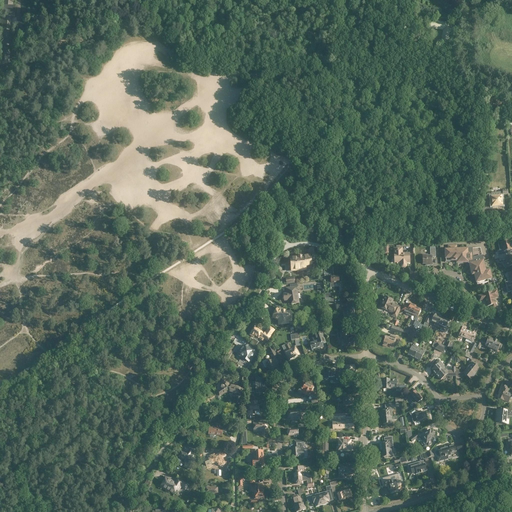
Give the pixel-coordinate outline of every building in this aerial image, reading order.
[(0,50),(0,61),(9,62),(12,17),(14,17),(15,7),(12,7),(12,0),(2,0),(3,3),(2,3),(1,7),(2,7),(1,16),(3,16),(3,18),(1,18),(0,24),(2,24),(0,50)] [(451,40),(453,30),(451,29),(452,28),(451,28),(452,25),(429,21),(428,28),(443,31),(441,43),(448,44),(449,40),(451,40)] [(502,206),(501,200),(501,197),(499,197),(499,195),(494,196),(494,197),(491,198),(492,207),(494,206),(494,207),(496,207),(496,206),(502,206)] [(498,256),(511,253),(511,249),(511,248),(511,243),(510,243),(509,240),(500,242),(501,247),(502,247),(503,250),(497,251),(498,256)] [(477,285),(488,282),(487,280),(491,279),(489,270),(485,271),(483,261),(480,248),(467,249),(456,250),(456,246),(448,246),(448,250),(445,250),(446,261),(451,261),(452,262),(453,262),(454,262),(455,261),(457,261),(457,263),(458,263),(459,264),(460,264),(461,264),(462,263),(467,263),(467,264),(469,265),(470,265),(471,270),(471,271),(471,272),(471,273),(472,273),(472,275),(474,274),(475,276),(474,277),(475,278),(475,279),(476,280),(477,285)] [(406,265),(406,261),(409,261),(409,259),(410,259),(409,253),(402,254),(402,248),(394,248),(394,258),(396,258),(396,263),(401,262),(401,265),(401,266),(402,267),(403,267),(404,267),(405,267),(406,266),(406,265)] [(426,264),(426,265),(432,265),(432,258),(436,258),(435,248),(430,249),(430,256),(427,256),(427,255),(422,255),(423,264),(426,264)] [(511,252),(511,253),(498,256),(499,259),(500,261),(506,260),(506,263),(505,263),(506,267),(511,265),(511,252)] [(310,256),(302,257),(298,257),(298,258),(291,258),(292,270),(302,270),(312,268),(310,256)] [(290,272),(288,264),(280,266),(281,274),(290,272)] [(341,283),(341,276),(339,276),(331,276),(331,268),(326,268),(326,272),(324,272),(324,275),(324,280),(329,280),(329,283),(330,283),(330,285),(330,287),(333,287),(333,283),(339,283),(341,283)] [(297,291),(299,290),(298,286),(285,288),(286,294),(283,295),(284,295),(283,295),(283,296),(282,296),(282,297),(282,298),(282,299),(282,300),(283,300),(284,301),(287,301),(287,303),(289,304),(291,304),(291,305),(299,303),(298,299),(298,298),(297,295),(298,294),(297,291)] [(496,305),(495,303),(493,298),(498,297),(497,290),(491,292),(492,292),(484,294),(484,295),(478,296),(480,301),(485,299),(487,307),(491,306),(492,307),(492,308),(493,308),(494,308),(495,308),(495,307),(496,307),(496,306),(496,305)] [(383,302),(380,308),(389,312),(390,311),(392,311),(391,313),(392,313),(391,316),(393,317),(396,319),(401,309),(396,306),(395,307),(391,305),(393,300),(385,296),(382,302),(383,302)] [(350,320),(354,320),(354,303),(346,303),(346,304),(337,304),(335,304),(335,308),(337,308),(337,309),(346,309),(346,323),(350,323),(350,321),(350,320)] [(412,316),(416,307),(416,306),(411,304),(409,308),(403,305),(400,311),(406,313),(406,314),(411,317),(412,316)] [(416,307),(412,316),(415,317),(413,320),(415,321),(413,325),(415,326),(412,332),(419,335),(423,325),(420,324),(420,322),(417,321),(418,318),(421,310),(419,309),(419,308),(416,307)] [(282,312),(277,310),(273,317),(281,322),(281,325),(288,324),(287,321),(292,320),(291,319),(291,318),(292,318),(292,317),(292,316),(292,315),(291,314),(290,313),(290,312),(285,313),(285,312),(284,312),(282,312)] [(438,327),(442,317),(435,314),(433,318),(428,316),(425,322),(428,324),(430,320),(432,321),(431,322),(434,323),(434,325),(438,327)] [(449,321),(442,317),(438,327),(442,329),(443,327),(446,328),(449,321)] [(392,326),(391,331),(407,337),(409,332),(392,326)] [(466,339),(469,332),(467,331),(467,332),(465,331),(466,328),(463,326),(460,333),(459,333),(457,336),(459,336),(458,337),(462,339),(462,338),(466,339)] [(264,334),(255,328),(255,327),(250,335),(254,337),(255,335),(258,338),(260,335),(268,341),(270,337),(270,336),(274,330),(269,327),(264,334)] [(348,330),(340,331),(341,337),(342,342),(342,346),(344,346),(344,347),(348,347),(348,346),(350,346),(352,346),(353,345),(354,345),(353,342),(354,342),(354,338),(351,338),(351,339),(348,339),(348,337),(349,337),(348,330)] [(407,337),(406,339),(411,342),(415,333),(410,331),(409,332),(407,337)] [(317,340),(310,343),(312,351),(323,347),(322,344),(325,343),(323,340),(324,340),(322,332),(314,335),(315,339),(317,339),(317,340)] [(473,342),(476,334),(473,332),(472,334),(470,333),(470,332),(469,332),(466,339),(473,342)] [(384,338),(383,342),(383,343),(383,344),(387,345),(388,344),(390,345),(394,346),(396,340),(401,342),(402,339),(393,336),(392,336),(390,335),(389,338),(385,337),(385,338),(384,338)] [(484,347),(485,347),(491,349),(494,340),(488,338),(485,345),(482,343),(481,343),(481,344),(478,343),(476,348),(479,349),(480,345),(484,347)] [(492,353),(494,350),(497,352),(499,348),(500,349),(502,345),(496,343),(497,341),(495,340),(494,340),(491,349),(489,352),(492,353)] [(286,354),(289,360),(299,355),(296,349),(295,347),(292,348),(292,347),(290,349),(288,344),(282,346),(286,354)] [(435,349),(444,353),(446,348),(438,344),(435,349)] [(414,359),(418,350),(415,348),(416,346),(413,345),(408,355),(410,356),(410,357),(414,359)] [(243,346),(237,354),(242,358),(243,357),(249,361),(256,350),(249,346),(247,349),(243,346)] [(272,348),(268,350),(272,358),(273,357),(276,356),(274,351),(272,348)] [(418,350),(414,359),(417,361),(418,360),(420,361),(425,351),(422,350),(421,352),(418,350)] [(276,368),(272,360),(271,361),(270,359),(263,362),(266,368),(267,367),(270,371),(271,371),(271,372),(274,370),(273,370),(276,368)] [(436,375),(443,369),(445,368),(439,360),(435,364),(433,366),(434,367),(432,370),(433,372),(436,375)] [(468,369),(475,375),(478,372),(477,371),(479,369),(477,367),(478,366),(471,361),(468,364),(470,366),(468,369)] [(351,366),(340,367),(340,372),(340,376),(344,376),(347,376),(350,376),(350,374),(355,374),(354,373),(355,373),(356,371),(355,370),(355,369),(354,369),(354,368),(354,366),(351,366)] [(443,369),(436,375),(438,379),(439,378),(441,380),(445,376),(455,376),(455,370),(455,368),(455,367),(452,367),(452,371),(447,371),(445,368),(443,369)] [(328,372),(324,373),(324,379),(328,379),(328,378),(333,377),(334,383),(341,383),(340,376),(340,372),(339,372),(339,371),(336,372),(335,372),(335,370),(333,370),(333,369),(327,369),(328,372)] [(468,369),(464,374),(463,374),(463,373),(461,373),(461,374),(459,374),(459,370),(455,370),(455,376),(466,376),(470,380),(472,378),(473,378),(475,375),(468,369)] [(254,389),(256,388),(265,388),(266,388),(266,383),(262,383),(262,382),(263,380),(256,376),(254,378),(256,379),(256,382),(252,382),(253,386),(250,386),(250,389),(252,389),(254,389)] [(229,385),(228,384),(223,378),(220,381),(222,386),(222,385),(222,386),(221,386),(221,388),(217,392),(219,396),(226,393),(228,392),(241,394),(243,388),(229,385)] [(390,380),(389,380),(386,380),(384,380),(383,380),(383,385),(381,385),(381,390),(390,390),(390,389),(390,380)] [(399,385),(396,385),(397,380),(389,380),(390,380),(390,389),(396,389),(396,392),(399,392),(399,391),(406,391),(406,386),(399,386),(399,385)] [(301,393),(309,397),(310,393),(311,394),(313,391),(312,390),(314,387),(305,383),(305,384),(304,384),(301,389),(300,389),(300,390),(299,390),(299,391),(299,392),(299,393),(300,393),(301,393)] [(502,385),(499,392),(500,392),(497,398),(498,399),(501,400),(508,403),(511,396),(507,394),(508,390),(506,389),(507,387),(502,385)] [(422,399),(419,395),(415,391),(408,397),(414,405),(422,399)] [(257,401),(255,401),(254,398),(247,399),(246,406),(249,406),(249,414),(252,414),(252,410),(254,410),(254,412),(259,411),(259,410),(259,405),(257,405),(257,401)] [(343,403),(343,407),(345,406),(354,406),(353,398),(343,399),(343,403)] [(391,405),(385,405),(385,408),(385,411),(380,411),(380,418),(383,418),(392,417),(391,405)] [(496,419),(496,423),(508,424),(508,420),(505,420),(505,413),(510,413),(509,415),(511,415),(511,408),(504,408),(503,411),(497,410),(496,415),(497,415),(496,419)] [(411,411),(409,413),(411,415),(413,414),(414,414),(415,415),(417,422),(423,420),(427,419),(427,417),(426,414),(425,412),(419,414),(416,409),(411,411)] [(291,411),(292,412),(288,412),(288,414),(288,418),(294,418),(294,419),(301,419),(301,415),(301,410),(300,410),(291,411)] [(392,417),(383,418),(383,425),(384,425),(385,426),(387,425),(387,424),(392,424),(392,420),(397,420),(397,417),(392,417)] [(353,428),(353,420),(346,421),(332,422),(333,429),(353,428)] [(267,426),(266,422),(253,423),(254,431),(262,431),(262,435),(267,435),(267,430),(268,429),(268,427),(267,426)] [(220,423),(217,423),(216,427),(210,426),(209,434),(222,436),(223,429),(220,428),(221,427),(220,427),(220,423)] [(430,430),(421,437),(420,438),(422,441),(423,440),(428,446),(433,443),(431,440),(435,437),(433,435),(434,434),(432,432),(431,432),(430,430)] [(384,438),(385,444),(380,444),(380,451),(382,451),(389,450),(393,449),(392,437),(384,438)] [(292,449),(293,458),(298,457),(304,457),(303,448),(303,445),(305,445),(304,440),(295,440),(295,446),(296,446),(296,448),(292,449)] [(483,456),(492,454),(491,448),(494,446),(495,447),(498,445),(496,440),(492,442),(493,444),(490,445),(485,446),(486,448),(481,448),(483,456)] [(351,451),(352,451),(352,446),(353,446),(352,446),(352,441),(353,441),(338,441),(338,451),(344,451),(344,452),(351,452),(351,451)] [(438,462),(448,459),(447,456),(450,455),(450,454),(456,452),(454,445),(440,449),(441,451),(438,451),(440,457),(437,457),(438,462)] [(187,454),(182,452),(178,458),(187,462),(192,453),(194,454),(196,451),(190,448),(187,454)] [(389,450),(382,451),(383,457),(384,457),(384,458),(386,458),(387,457),(392,456),(392,453),(395,452),(395,449),(393,449),(389,450)] [(252,461),(251,461),(252,464),(252,465),(263,465),(263,459),(262,459),(261,456),(263,456),(262,451),(256,451),(255,451),(255,450),(250,450),(250,454),(254,454),(254,460),(252,460),(252,461)] [(204,460),(206,466),(214,463),(215,463),(216,463),(217,463),(218,464),(219,465),(220,467),(225,464),(222,458),(225,457),(224,453),(221,454),(220,453),(215,456),(214,454),(209,456),(210,458),(204,460)] [(421,462),(409,465),(410,471),(411,471),(412,474),(416,473),(416,474),(427,471),(427,470),(426,470),(425,464),(422,465),(422,463),(421,462)] [(294,477),(309,476),(308,474),(306,474),(306,473),(301,473),(301,470),(305,469),(304,465),(298,466),(298,471),(295,471),(295,474),(294,474),(293,475),(294,476),(294,477)] [(388,482),(384,483),(385,488),(387,487),(388,490),(389,490),(391,493),(394,491),(393,489),(398,487),(398,486),(397,486),(396,483),(402,481),(404,481),(402,473),(400,474),(387,478),(388,482)] [(177,479),(175,483),(166,478),(161,487),(169,492),(170,491),(174,493),(176,490),(178,491),(181,487),(185,489),(188,485),(177,479)] [(340,501),(344,500),(344,498),(352,496),(350,490),(342,492),(342,490),(340,491),(340,493),(338,494),(340,501)] [(263,498),(263,491),(255,492),(256,499),(254,499),(254,500),(249,500),(250,504),(258,503),(258,500),(258,499),(260,499),(263,499),(263,498)] [(328,492),(319,494),(320,496),(322,505),(329,503),(328,501),(330,500),(330,501),(333,500),(330,491),(328,492)] [(316,507),(322,505),(320,496),(315,497),(314,494),(311,495),(313,504),(315,503),(316,507)] [(303,511),(303,510),(306,510),(304,505),(303,505),(302,503),(301,503),(299,497),(298,497),(297,495),(291,497),(294,504),(294,505),(296,511),(303,511)]
